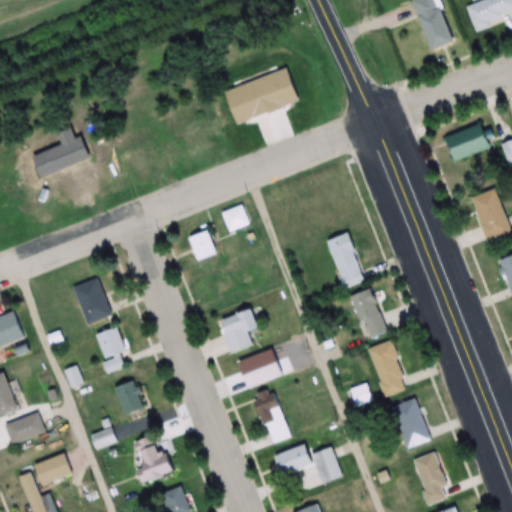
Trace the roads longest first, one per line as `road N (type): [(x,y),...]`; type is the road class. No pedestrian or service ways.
road 1 (residential): [(511,78),(0,276)]
road 2 (secondary): [(511,465),(381,128),(321,0)]
road 3 (residential): [(240,511),(129,225)]
